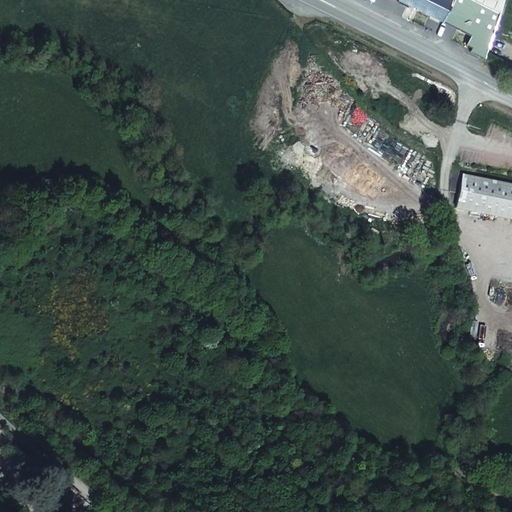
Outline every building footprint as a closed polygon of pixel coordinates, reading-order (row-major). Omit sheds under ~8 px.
[(371,0),(393,11),(396,5),(386,0),(371,0)] [(466,11),(472,0),(400,0),(442,20),(450,3),(466,11)] [(486,58),(498,12),(473,0),(472,0),(466,11),(450,3),(442,20),(458,29),(463,21),(473,27),(481,31),(477,38),(471,50),(486,58)] [(473,0),(498,12),(501,0),(473,0)] [(403,16),(438,34),(441,27),(406,9),(403,16)] [(469,34),(477,38),(481,31),(473,27),(469,34)] [(450,39),(465,48),(468,41),(453,34),(450,39)] [(511,184),(463,176),(457,208),(511,218),(511,184)]
